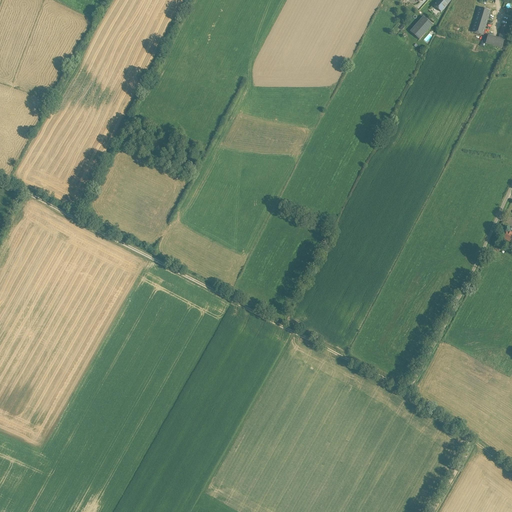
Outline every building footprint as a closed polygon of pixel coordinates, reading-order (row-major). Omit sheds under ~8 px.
[(438,0),(433,6),(441,12),(451,0),(438,0)] [(490,11),(479,7),(476,17),(488,20),(490,11)] [(423,17),(410,32),(419,40),(433,25),(423,17)] [(488,20),(476,17),(471,32),(483,36),(488,20)] [(499,39),(488,36),(486,43),(502,48),(504,40),(499,39)] [(511,239),(511,233),(507,231),(503,238),(511,242),(511,239)]
